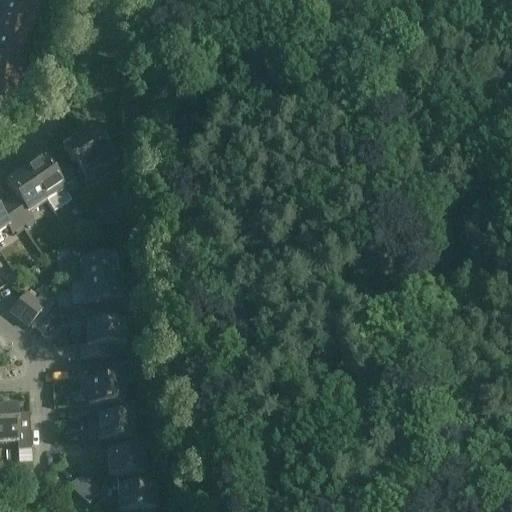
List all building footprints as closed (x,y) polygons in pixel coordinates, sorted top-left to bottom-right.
[(5,0),(1,19),(32,26),(38,0),(5,0)] [(1,19),(0,21),(0,41),(27,48),(32,26),(1,19)] [(0,63),(23,68),(27,48),(0,41),(0,63)] [(0,86),(18,90),(23,68),(0,63),(0,86)] [(0,109),(13,112),(18,90),(0,86),(0,109)] [(75,168),(85,183),(100,173),(98,170),(112,161),(90,130),(73,141),(75,144),(62,153),(73,169),(75,168)] [(24,173),(46,204),(52,214),(56,214),(66,207),(68,203),(67,199),(77,193),(63,172),(54,178),(43,161),(24,173)] [(17,203),(8,209),(22,230),(33,223),(28,216),(46,204),(24,173),(6,186),(17,203)] [(0,235),(7,230),(12,237),(22,230),(8,209),(0,214),(0,235)] [(82,286),(120,283),(118,261),(72,264),(73,273),(71,273),(72,286),(82,286)] [(120,283),(82,286),(84,307),(78,307),(79,318),(108,316),(107,306),(122,305),(120,283)] [(10,316),(19,323),(35,304),(26,296),(10,316)] [(35,304),(19,323),(28,331),(44,311),(35,304)] [(87,350),(79,350),(80,363),(106,361),(105,350),(125,348),(123,325),(86,328),(87,350)] [(88,410),(96,409),(124,407),(122,371),(86,373),(88,410)] [(98,445),(107,445),(107,444),(134,443),(134,442),(132,406),(124,407),(96,409),(98,445)] [(16,410),(0,410),(0,455),(31,454),(29,418),(16,418),(16,410)] [(108,481),(117,480),(144,478),(143,442),(134,442),(134,443),(107,444),(107,445),(108,481)] [(32,476),(31,467),(18,468),(19,479),(32,476)] [(117,480),(118,511),(154,511),(153,477),(144,478),(117,480)] [(70,492),(88,508),(97,497),(96,481),(78,482),(68,488),(70,492)]
